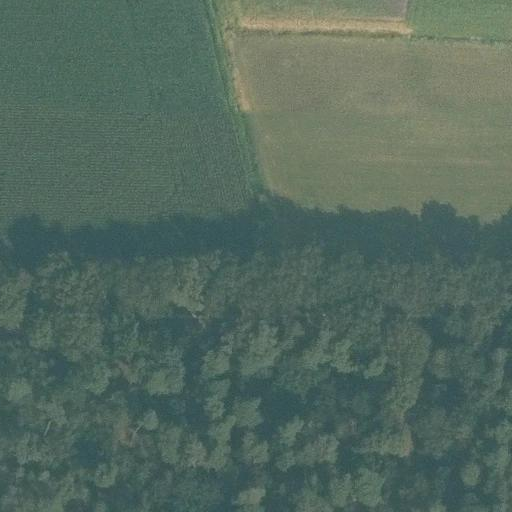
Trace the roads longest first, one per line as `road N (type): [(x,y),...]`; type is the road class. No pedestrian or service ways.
road 1 (track): [(0,333),(433,322)]
road 2 (track): [(409,511),(432,404),(433,322)]
